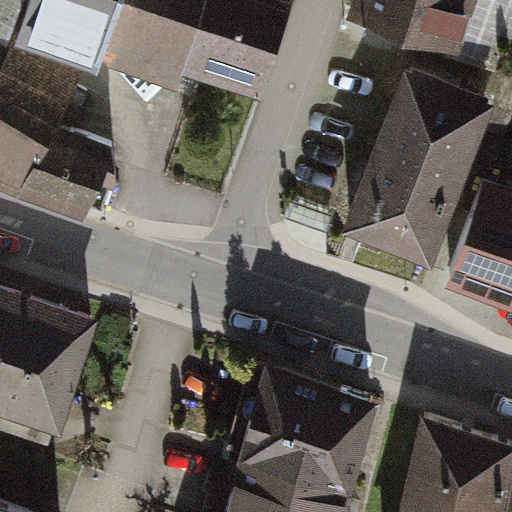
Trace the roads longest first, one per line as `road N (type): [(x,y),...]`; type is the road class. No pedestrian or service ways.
road 1 (residential): [(230,297),(323,0)]
road 2 (secondary): [(230,297),(511,385)]
road 3 (secondary): [(0,206),(230,297)]
